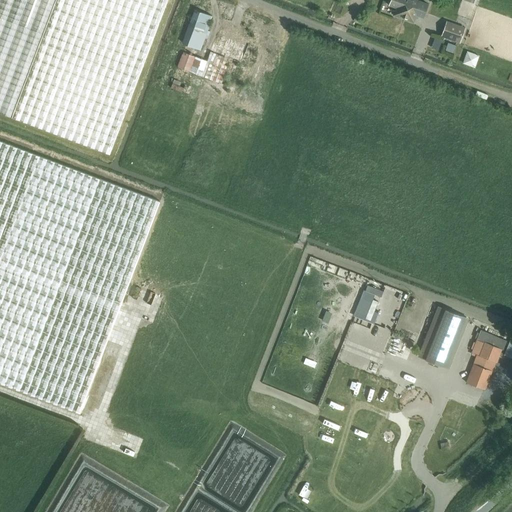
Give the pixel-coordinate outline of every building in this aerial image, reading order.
[(0,0),(0,112),(110,154),(167,0),(0,0)] [(421,2),(414,0),(390,0),(388,6),(395,8),(393,16),(414,23),(417,15),(424,18),(429,4),(422,1),(421,2)] [(188,27),(182,43),(201,50),(205,38),(208,39),(210,34),(206,33),(209,25),(208,25),(211,16),(194,10),(188,27)] [(463,28),(446,22),(441,37),(458,43),(463,28)] [(177,67),(257,97),(267,73),(265,72),(276,41),(254,32),(253,35),(224,24),(221,33),(217,32),(207,61),(196,57),(199,51),(185,46),(177,67)] [(448,42),(445,51),(453,54),(456,45),(448,42)] [(0,382),(80,413),(160,201),(0,140),(0,382)] [(384,291),(368,285),(356,317),(374,324),(378,313),(375,312),(379,302),(373,299),(375,294),(381,297),(384,291)] [(424,359),(450,369),(470,318),(444,308),(424,359)] [(503,350),(507,340),(481,330),(476,342),(474,342),(471,349),(473,349),(472,352),(472,353),(471,355),(475,356),(476,354),(477,354),(466,382),(485,390),(496,362),(497,362),(502,350),(503,350)] [(372,404),(387,409),(394,391),(379,386),(372,404)]
